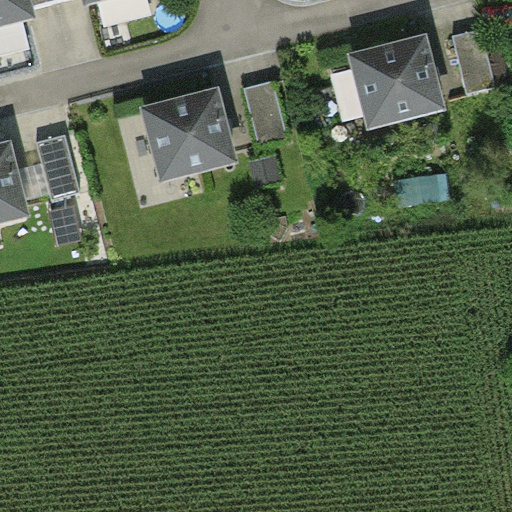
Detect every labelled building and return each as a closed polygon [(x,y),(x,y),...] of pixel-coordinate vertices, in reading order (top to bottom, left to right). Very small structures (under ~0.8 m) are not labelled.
[(49,0),(0,0),(0,31),(54,17),(49,0)] [(49,0),(54,17),(119,0),(49,0)] [(478,35),(448,43),(463,99),(493,91),(478,35)] [(426,45),(352,65),(371,139),(446,119),(426,45)] [(276,90),(246,98),(261,155),(291,148),(276,90)] [(218,100),(139,121),(160,200),(239,179),(218,100)] [(72,140),(41,148),(58,212),(89,204),(72,140)] [(7,149),(0,150),(0,233),(28,226),(7,149)]
